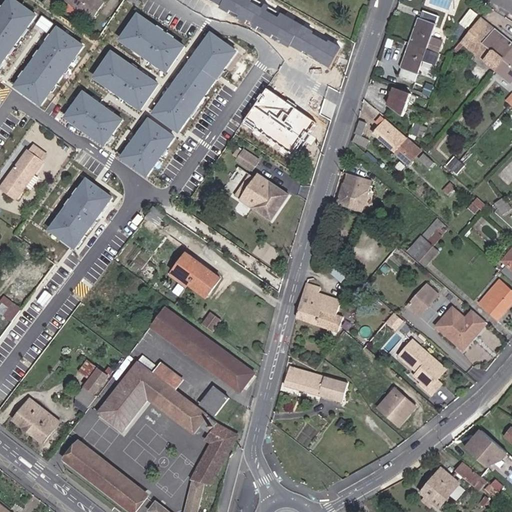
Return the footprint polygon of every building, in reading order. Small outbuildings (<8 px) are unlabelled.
[(13,0),(6,0),(0,9),(0,62),(34,15),(13,0)] [(101,0),(67,0),(91,15),(101,0)] [(341,46),(259,0),(222,0),(218,7),(227,12),(228,9),(241,16),(239,19),(288,47),(289,45),(329,67),(341,46)] [(413,41),(412,44),(427,49),(439,53),(443,42),(431,38),(438,17),(423,12),(421,19),(419,18),(411,40),(413,41)] [(183,46),(136,14),(119,40),(166,71),(183,46)] [(473,19),(468,15),(461,23),(466,27),(473,19)] [(497,70),(511,50),(511,42),(495,29),(494,31),(478,18),(468,31),(478,39),(473,44),(480,49),(484,43),(494,52),(486,62),(497,70)] [(55,26),(14,85),(40,103),(81,45),(55,26)] [(460,41),(486,62),(494,52),(484,43),(480,49),(473,44),(478,39),(468,31),(460,41)] [(209,33),(152,113),(178,132),(235,52),(209,33)] [(412,44),(410,43),(401,68),(402,69),(400,76),(415,81),(427,49),(412,44)] [(511,50),(497,70),(510,81),(511,78),(511,50)] [(157,83),(109,51),(92,77),(139,108),(157,83)] [(430,95),(433,86),(426,83),(423,93),(430,95)] [(266,88),(244,120),(292,154),(315,122),(266,88)] [(402,118),(411,94),(394,88),(388,106),(402,118)] [(121,119),(82,91),(63,117),(102,145),(121,119)] [(382,125),(374,134),(410,165),(422,152),(386,120),(386,121),(381,116),(377,121),(382,125)] [(173,136),(147,118),(120,157),(146,175),(173,136)] [(362,136),(366,125),(360,122),(357,134),(362,136)] [(411,133),(417,135),(421,125),(415,123),(411,133)] [(421,125),(417,135),(424,138),(428,128),(421,125)] [(357,141),(366,145),(368,141),(359,137),(357,141)] [(16,198),(43,161),(29,151),(2,188),(16,198)] [(241,162),(256,173),(262,165),(247,155),(246,156),(242,153),(238,159),(242,161),(241,162)] [(421,159),(431,168),(436,163),(426,154),(421,159)] [(447,166),(453,171),(460,162),(455,157),(447,166)] [(372,160),(364,168),(385,186),(392,178),(372,160)] [(460,162),(453,171),(457,175),(465,166),(460,162)] [(350,207),(359,177),(346,173),(337,203),(350,207)] [(239,198),(245,203),(259,182),(253,177),(239,198)] [(359,177),(350,207),(362,211),(371,180),(359,177)] [(86,178),(48,229),(73,248),(111,197),(86,178)] [(245,203),(274,223),(291,198),(263,178),(259,182),(245,203)] [(494,204),(499,210),(509,203),(504,197),(494,204)] [(511,207),(509,203),(499,210),(503,215),(511,208),(511,207)] [(166,214),(154,206),(150,212),(162,220),(166,214)] [(150,212),(146,218),(158,226),(162,220),(150,212)] [(23,235),(32,223),(27,219),(18,231),(23,235)] [(438,219),(423,237),(434,246),(442,236),(439,233),(445,226),(438,219)] [(434,246),(423,237),(410,252),(420,262),(421,261),(430,251),(434,246)] [(434,246),(421,261),(427,266),(440,251),(434,246)] [(184,281),(189,285),(203,266),(187,255),(176,270),(186,278),(184,281)] [(353,275),(332,256),(325,265),(346,284),(353,275)] [(203,266),(189,285),(195,289),(197,286),(209,294),(220,279),(203,266)] [(186,278),(176,270),(173,273),(184,281),(186,278)] [(501,312),(503,314),(511,304),(511,292),(500,282),(482,304),(497,317),(501,312)] [(320,287),(307,283),(300,304),(297,317),(328,327),(325,335),(335,338),(342,317),(336,315),(341,300),(318,292),(320,287)] [(207,297),(209,294),(197,286),(195,289),(207,297)] [(427,286),(407,308),(419,318),(438,296),(427,286)] [(0,303),(0,312),(12,321),(21,309),(5,297),(0,303)] [(473,339),(487,322),(461,299),(453,308),(466,319),(450,337),(458,344),(466,334),(473,339)] [(166,308),(152,326),(241,392),(254,373),(166,308)] [(466,319),(453,308),(438,326),(450,337),(466,319)] [(389,325),(398,313),(396,311),(386,323),(389,325)] [(395,330),(405,319),(398,313),(389,325),(395,330)] [(224,321),(214,314),(206,325),(216,332),(224,321)] [(464,349),(473,339),(466,334),(458,344),(464,349)] [(437,377),(447,366),(415,338),(399,356),(413,367),(416,367),(419,370),(415,375),(425,384),(423,386),(433,395),(444,383),(437,377)] [(139,365),(102,413),(123,429),(147,398),(156,404),(169,387),(153,375),(158,369),(143,357),(138,364),(139,365)] [(92,378),(99,369),(90,362),(83,372),(92,378)] [(169,387),(156,404),(196,434),(203,425),(208,417),(176,392),(184,381),(162,363),(158,369),(153,375),(169,387)] [(348,383),(291,367),(285,386),(343,402),(348,383)] [(110,378),(99,369),(92,378),(78,398),(88,406),(110,378)] [(215,416),(230,398),(215,387),(201,405),(215,416)] [(365,390),(352,387),(349,401),(362,405),(365,390)] [(416,408),(396,389),(380,408),(400,426),(416,408)] [(60,422),(30,400),(14,421),(44,443),(60,422)] [(217,424),(208,417),(203,425),(212,432),(216,435),(212,444),(192,481),(193,481),(185,511),(170,511),(158,502),(150,511),(151,511),(199,511),(207,484),(212,486),(238,436),(217,424)] [(489,470),(505,452),(477,428),(461,447),(489,470)] [(206,441),(212,444),(216,435),(212,432),(206,441)] [(131,511),(134,511),(148,495),(81,442),(66,461),(131,511)] [(329,454),(322,448),(318,453),(325,459),(329,454)] [(484,479),(464,462),(457,470),(476,487),(481,481),(481,482),(484,479)] [(423,493),(426,496),(435,503),(441,508),(460,483),(443,469),(423,493)] [(494,498),(499,492),(491,486),(487,491),(494,498)] [(435,503),(426,496),(422,501),(431,509),(435,503)]
